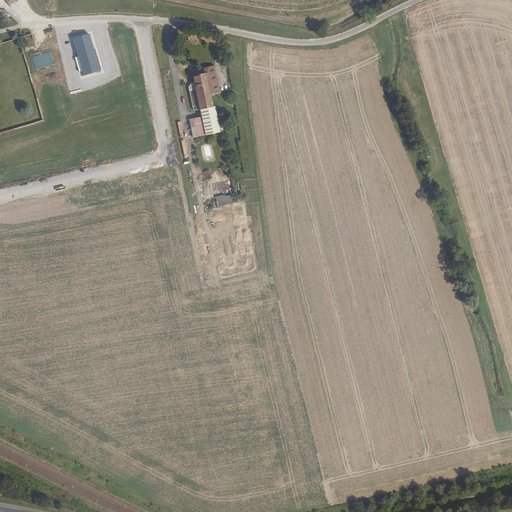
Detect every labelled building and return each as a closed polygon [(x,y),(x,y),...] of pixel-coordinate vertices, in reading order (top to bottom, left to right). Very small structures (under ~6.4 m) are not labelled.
[(73,37),(82,76),(99,72),(91,33),(73,37)] [(217,132),(215,123),(216,123),(214,110),(211,94),(220,92),(214,66),(205,68),(206,72),(193,75),(194,80),(191,81),(188,86),(193,109),(199,108),(201,115),(189,118),(191,126),(195,125),(197,136),(217,132)] [(204,154),(211,152),(210,146),(202,147),(204,154)] [(215,194),(231,191),(229,181),(213,184),(215,194)] [(233,194),(216,196),(216,202),(213,202),(213,208),(218,208),(218,206),(234,203),(233,194)]
